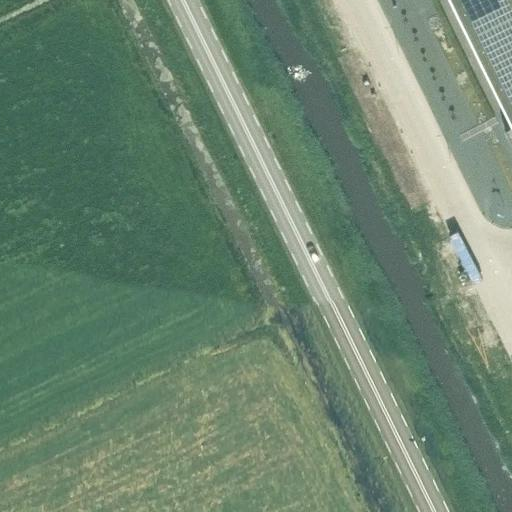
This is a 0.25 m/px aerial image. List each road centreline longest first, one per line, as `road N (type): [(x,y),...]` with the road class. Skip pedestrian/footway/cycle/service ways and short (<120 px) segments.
road 1 (secondary): [(431,511),(181,0)]
road 2 (unclassified): [(485,268),(354,0)]
